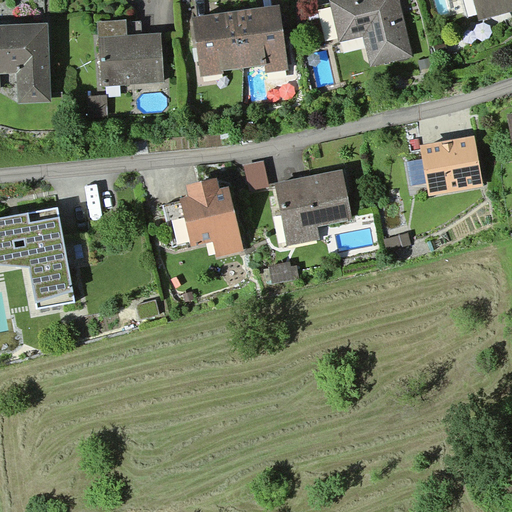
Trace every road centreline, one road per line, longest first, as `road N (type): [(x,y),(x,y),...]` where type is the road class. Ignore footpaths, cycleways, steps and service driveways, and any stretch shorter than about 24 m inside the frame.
road 1 (residential): [(511,92),(285,148),(0,178)]
road 2 (track): [(511,398),(163,511)]
